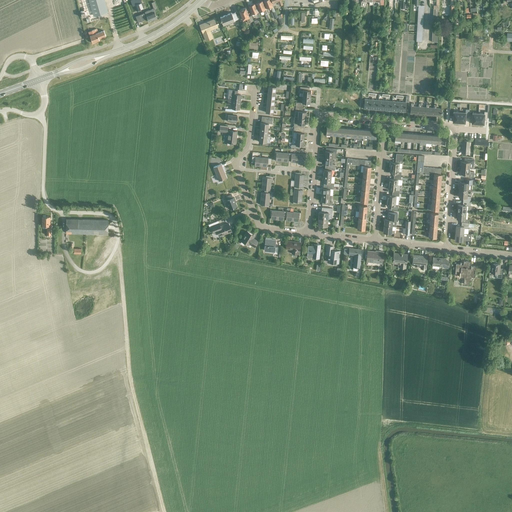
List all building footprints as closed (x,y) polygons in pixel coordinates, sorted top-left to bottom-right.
[(108,12),(104,0),(81,0),(84,10),(81,11),(82,17),(86,16),(87,22),(99,18),(98,15),(108,12)] [(136,11),(144,8),(140,0),(131,0),(130,1),(133,6),(134,5),(136,11)] [(277,16),(275,11),(273,7),(270,0),(264,0),(263,0),(266,8),(270,7),(270,8),(271,8),(273,12),(272,13),(274,19),(278,18),(277,16)] [(269,18),(268,14),(266,9),(265,9),(262,1),(256,3),(259,11),(263,10),(267,19),(269,18)] [(258,18),(260,17),(258,12),(255,4),(249,6),(252,14),(256,12),(257,13),(256,14),(258,18)] [(248,23),(253,21),(253,20),(251,16),(249,17),(245,7),(239,10),(243,20),(246,18),(248,23)] [(151,10),(145,12),(146,15),(148,22),(157,18),(156,18),(158,17),(157,15),(155,15),(154,12),(156,11),(155,8),(151,10)] [(227,24),(238,19),(235,12),(232,14),(231,13),(220,17),(222,23),(226,22),(227,24)] [(144,13),(135,16),(138,23),(146,19),(144,13)] [(209,30),(217,27),(216,25),(216,24),(214,19),(200,25),(206,41),(212,38),(209,30)] [(92,31),(88,32),(92,43),(99,40),(99,39),(106,36),(104,30),(98,33),(97,29),(92,31)] [(299,87),(299,90),(303,90),(302,93),(299,93),(299,96),(302,97),(310,97),(310,91),(309,91),(309,88),(299,87)] [(228,98),(227,101),(240,102),(241,95),(237,95),(237,91),(231,91),(229,90),(228,98)] [(310,97),(302,97),(301,103),(295,102),(295,106),(302,106),(303,103),(309,104),(310,97)] [(240,102),(227,101),(227,104),(231,105),(231,109),(239,110),(240,102)] [(411,103),(410,114),(415,114),(415,116),(418,116),(418,115),(418,107),(413,106),(414,103),(411,103)] [(418,107),(418,115),(423,115),(423,116),(425,117),(425,115),(426,107),(421,107),(421,104),(419,104),(418,107)] [(426,107),(425,115),(430,116),(430,117),(433,117),(433,116),(434,108),(429,108),(429,104),(426,104),(426,107)] [(434,108),(433,116),(438,116),(438,118),(440,118),(440,116),(443,116),(443,112),(441,112),(441,109),(436,108),(437,105),(434,105),(434,108)] [(297,117),(305,118),(306,111),(302,111),(302,108),(295,108),(295,111),(298,111),(297,117)] [(459,112),(459,122),(465,123),(465,117),(468,117),(469,109),(466,109),(465,112),(459,112)] [(478,113),(477,124),(483,124),(484,118),(487,119),(487,112),(484,111),(484,114),(478,113)] [(305,118),(297,117),(297,118),(294,117),(293,127),(304,128),(304,125),(305,125),(305,118)] [(219,127),(219,132),(228,133),(227,143),(227,145),(231,146),(231,143),(235,144),(236,131),(227,130),(227,128),(219,127)] [(295,139),(303,139),(304,133),(303,133),(303,130),(293,129),(293,132),(296,132),(295,139)] [(266,142),(267,136),(259,135),(258,142),(262,142),(262,145),(269,146),(269,143),(266,142)] [(303,139),(295,139),(295,145),(291,145),(290,148),(299,149),(299,146),(303,146),(303,139)] [(324,157),(332,158),(336,158),(336,149),(325,148),(325,151),(324,157)] [(282,161),(282,153),(274,152),(274,158),(275,158),(275,161),(282,161)] [(290,154),(282,153),(282,161),(288,162),(288,159),(289,159),(290,154)] [(297,154),(290,154),(289,159),(291,159),(290,162),(297,163),(297,154)] [(297,154),(297,163),(303,163),(303,160),(305,161),(305,155),(297,154)] [(261,166),(261,157),(252,157),(251,162),(255,163),(254,166),(261,166)] [(271,158),(261,157),(261,166),(267,167),(267,164),(270,164),(271,158)] [(332,158),(324,157),(324,164),(325,164),(325,166),(335,167),(335,164),(332,164),(332,158)] [(461,161),(461,167),(469,168),(473,168),(474,159),(471,159),(464,158),(464,162),(461,161)] [(402,160),(395,160),(395,163),(391,162),(390,168),(399,168),(399,163),(402,163),(402,160)] [(218,181),(226,178),(220,164),(213,167),(218,181)] [(323,169),(323,176),(331,177),(331,170),(335,170),(335,167),(325,166),(325,170),(323,169)] [(474,177),(474,172),(469,171),(469,168),(461,167),(460,173),(461,173),(460,176),(474,177)] [(390,168),(390,173),(394,173),(394,176),(401,177),(401,172),(401,169),(399,168),(390,168)] [(295,173),(295,180),(303,181),(304,175),(301,175),(301,173),(295,173)] [(263,177),(262,183),(270,184),(271,176),(265,176),(265,177),(263,177)] [(323,176),(322,182),(323,182),(323,185),(326,185),(333,186),(334,183),(330,183),(331,177),(323,176)] [(389,179),(388,184),(397,185),(400,185),(400,180),(401,177),(394,176),(393,179),(389,179)] [(460,182),(459,190),(467,190),(468,184),(472,184),(472,179),(465,179),(465,182),(460,182)] [(270,184),(262,183),(261,189),(264,190),(264,191),(270,191),(270,184)] [(397,185),(388,184),(388,189),(392,190),(392,193),(399,193),(399,190),(397,190),(397,185)] [(322,188),(322,195),(329,195),(330,189),(333,189),(333,186),(326,185),(323,185),(323,188),(322,188)] [(300,188),(294,188),(293,195),(302,196),(302,190),(300,190),(300,188)] [(467,190),(459,190),(458,197),(463,197),(463,201),(470,202),(471,196),(467,196),(467,190)] [(270,191),(264,191),(264,192),(261,192),(261,198),(269,199),(270,191)] [(399,193),(392,193),(392,195),(387,195),(387,200),(395,201),(396,196),(399,196),(399,193)] [(229,209),(236,206),(234,201),(235,200),(233,197),(233,198),(231,195),(225,197),(226,200),(229,209)] [(302,196),(293,195),(293,203),(299,204),(299,202),(301,202),(302,196)] [(322,201),(322,204),(332,205),(332,202),(331,202),(332,195),(329,195),(322,195),(321,201),(322,201)] [(269,199),(261,198),(260,204),(263,205),(263,206),(268,207),(269,199)] [(387,200),(386,206),(391,206),(390,209),(397,210),(398,205),(398,202),(395,201),(387,200)] [(458,204),(457,212),(465,212),(466,206),(470,206),(470,202),(463,201),(463,205),(458,204)] [(319,211),(318,218),(328,219),(332,219),(333,208),(322,207),(321,212),(319,211)] [(385,219),(384,226),(392,226),(395,227),(396,227),(396,220),(397,213),(388,212),(387,219),(385,219)] [(457,212),(456,218),(462,219),(461,223),(462,223),(469,224),(469,219),(467,219),(467,217),(468,213),(465,212),(457,212)] [(50,235),(51,223),(49,223),(50,216),(42,216),(42,226),(47,226),(46,235),(50,235)] [(328,219),(318,218),(317,225),(327,226),(328,219)] [(108,234),(108,220),(66,219),(66,233),(108,234)] [(211,226),(214,233),(218,232),(220,236),(231,231),(228,223),(220,227),(219,223),(211,226)] [(456,226),(455,233),(463,234),(467,234),(468,234),(468,227),(474,228),(475,224),(469,224),(462,223),(461,226),(456,226)] [(244,237),(241,241),(248,245),(249,244),(254,247),(258,241),(252,238),(254,236),(247,232),(246,234),(245,234),(244,236),(244,237)] [(455,233),(455,240),(463,241),(463,240),(467,240),(471,241),(471,235),(468,234),(467,234),(463,234),(455,233)] [(265,239),(264,250),(274,251),(274,253),(277,254),(278,247),(275,247),(275,240),(265,239)] [(299,254),(300,243),(286,241),(286,248),(292,249),(292,254),(297,254),(299,254)] [(307,257),(312,258),(319,258),(320,245),(316,244),(315,247),(308,246),(307,257)] [(338,263),(339,251),(332,250),(333,246),(327,246),(326,254),(328,254),(328,262),(338,263)] [(349,248),(348,254),(354,255),(353,267),(353,270),(354,270),(356,271),(357,270),(357,268),(358,268),(359,268),(361,249),(349,248)] [(382,263),(383,252),(375,251),(375,252),(367,251),(366,261),(382,263)] [(406,264),(407,254),(393,253),(392,263),(400,264),(400,268),(405,268),(406,264)] [(425,269),(427,257),(413,255),(412,265),(421,266),(421,268),(425,269)] [(441,259),(433,258),(432,266),(432,268),(439,269),(439,266),(444,267),(444,268),(448,269),(448,267),(449,261),(445,261),(446,259),(441,258),(441,259)] [(460,263),(459,263),(459,264),(455,264),(454,274),(459,274),(459,277),(464,277),(463,284),(468,285),(469,280),(470,280),(471,280),(472,280),(472,279),(471,278),(469,278),(469,277),(474,277),(475,266),(469,265),(470,261),(463,261),(463,265),(461,265),(461,264),(461,263),(460,263)] [(502,278),(503,270),(500,270),(500,264),(491,263),(491,267),(492,267),(491,273),(497,274),(496,277),(502,278)]
